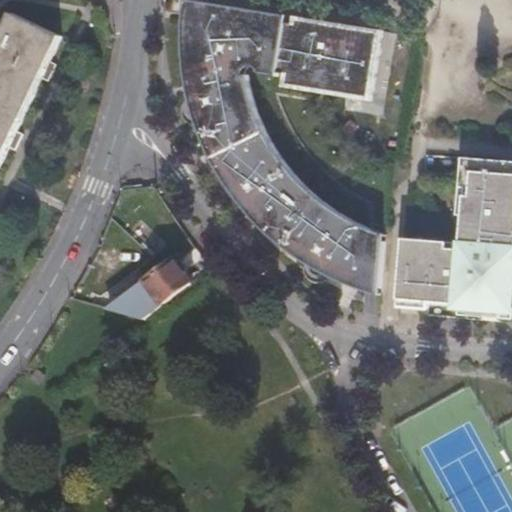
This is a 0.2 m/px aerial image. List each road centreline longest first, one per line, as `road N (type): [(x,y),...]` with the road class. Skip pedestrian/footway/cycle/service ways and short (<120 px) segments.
road 1 (residential): [(511,355),(338,349),(248,272),(130,110)]
road 2 (tertiary): [(130,110),(41,311),(0,365)]
